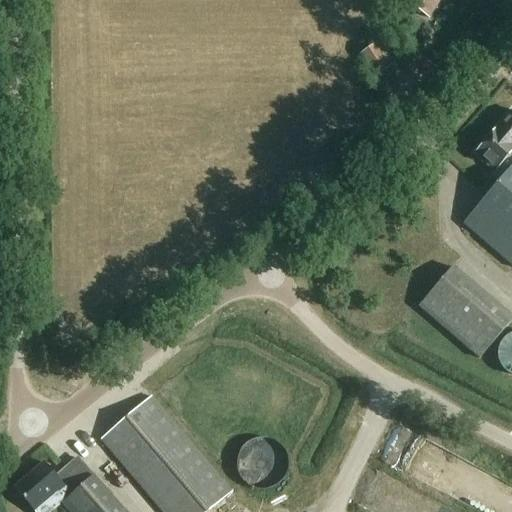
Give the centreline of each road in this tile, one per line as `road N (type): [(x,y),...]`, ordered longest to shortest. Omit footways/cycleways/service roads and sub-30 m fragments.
road 1 (unclassified): [(15,0),(16,365),(40,435)]
road 2 (tertiary): [(261,267),(414,153),(511,45)]
road 3 (unclassified): [(511,444),(351,356),(261,267)]
road 4 (tertiary): [(40,435),(261,267)]
road 5 (unknown): [(414,153),(452,185),(444,223),(451,249),(511,298)]
road 6 (unknown): [(314,511),(397,384)]
road 7 (unknown): [(62,417),(152,511)]
